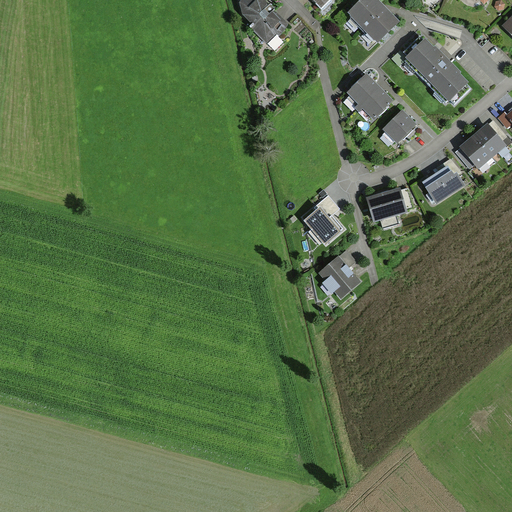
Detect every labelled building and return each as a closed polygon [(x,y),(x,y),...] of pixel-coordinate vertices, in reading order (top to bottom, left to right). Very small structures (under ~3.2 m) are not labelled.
[(293,26),(264,0),(238,0),(243,16),(253,26),(250,30),(271,49),(293,26)] [(335,0),(313,0),(325,11),(335,0)] [(402,22),(379,0),(366,0),(352,15),(381,43),(402,22)] [(511,17),(502,28),(511,38),(511,17)] [(473,83),(427,39),(406,61),(452,105),(473,83)] [(367,79),(350,95),(361,108),(379,91),(367,79)] [(379,91),(361,108),(373,120),(390,104),(379,91)] [(417,127),(403,113),(384,132),(398,145),(417,127)] [(504,148),(487,129),(474,140),(491,159),(504,148)] [(491,159),(474,140),(462,150),(479,170),(491,159)] [(442,173),(424,183),(437,205),(467,188),(451,161),(439,168),(442,173)] [(402,190),(369,200),(377,224),(410,213),(402,190)] [(328,200),(307,217),(328,242),(348,225),(328,200)] [(347,251),(321,276),(344,300),(362,282),(352,271),(359,264),(347,251)]
